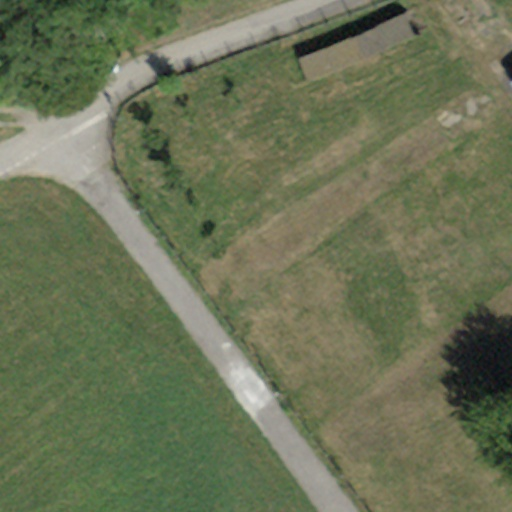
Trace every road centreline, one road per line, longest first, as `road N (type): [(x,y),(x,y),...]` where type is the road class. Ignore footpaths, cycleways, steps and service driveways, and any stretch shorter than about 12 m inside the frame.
road 1 (unclassified): [(48,124),(335,511)]
road 2 (residential): [(48,124),(143,72),(333,0)]
